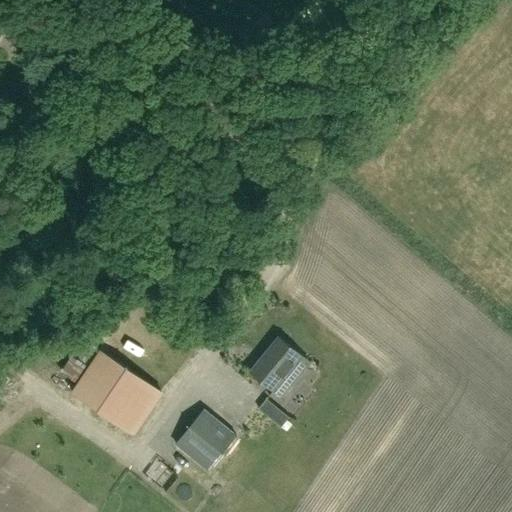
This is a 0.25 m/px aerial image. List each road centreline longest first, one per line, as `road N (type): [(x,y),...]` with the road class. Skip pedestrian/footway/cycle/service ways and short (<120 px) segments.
road 1 (unclassified): [(322,60),(311,165),(287,219),(250,153),(143,36)]
road 2 (unclassified): [(143,36),(265,72),(322,60)]
road 3 (unclassified): [(322,60),(430,0)]
